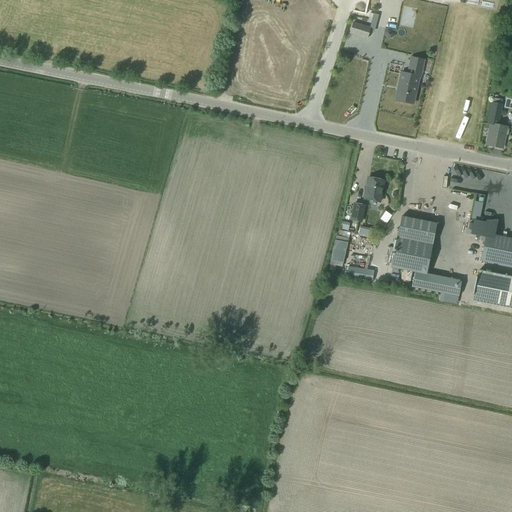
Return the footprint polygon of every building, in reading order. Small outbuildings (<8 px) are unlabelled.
[(353,23),(349,35),(367,40),(368,36),(375,38),(379,15),(370,13),(368,21),(372,22),(370,28),(353,23)] [(401,73),(395,101),(413,105),(419,77),(420,78),(423,61),(411,58),(407,74),(401,73)] [(490,125),(486,146),(502,149),(505,135),(508,136),(509,130),(506,129),(507,128),(498,126),(502,105),(491,103),(487,124),(490,125)] [(367,178),(363,199),(379,203),(384,181),(367,178)] [(354,204),(350,220),(360,222),(364,206),(354,204)] [(479,221),(481,210),(473,208),(471,219),(479,221)] [(384,211),(378,219),(385,224),(391,216),(384,211)] [(401,217),(390,268),(426,275),(436,224),(401,217)] [(511,265),(511,239),(493,236),(495,226),(493,225),(494,221),(488,221),(487,224),(473,221),(471,234),(481,236),(481,238),(484,239),(480,260),(511,265)] [(342,222),(340,229),(348,231),(349,223),(342,222)] [(349,237),(336,235),(330,264),(342,266),(349,237)] [(374,274),(345,270),(344,279),(373,283),(374,274)] [(511,276),(478,270),(472,302),(511,309),(511,276)] [(427,275),(424,289),(462,297),(465,283),(427,275)]
